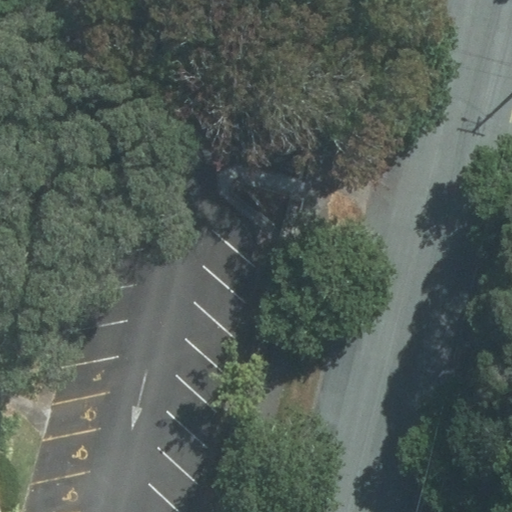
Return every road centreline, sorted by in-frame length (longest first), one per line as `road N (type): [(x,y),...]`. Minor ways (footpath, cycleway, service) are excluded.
road 1 (residential): [(468,0),(340,511)]
road 2 (unknown): [(423,179),(293,172)]
